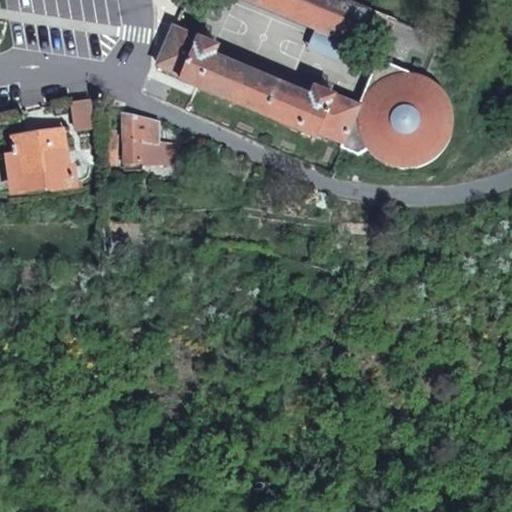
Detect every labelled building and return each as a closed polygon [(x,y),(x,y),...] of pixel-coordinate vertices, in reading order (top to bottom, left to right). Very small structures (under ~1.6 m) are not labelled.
[(345,22),(357,27),(365,30),(372,15),(336,0),(253,0),(252,4),(337,40),(345,22)] [(349,45),(357,27),(345,22),(337,40),(349,45)] [(210,47),(165,28),(149,66),(175,77),(173,82),(310,141),(313,134),(336,145),(334,149),(352,158),(361,151),(380,167),(397,171),(415,168),(428,161),(441,144),(445,131),(444,113),(437,98),(423,85),(384,67),(377,81),(366,76),(353,107),(309,88),(305,98),(207,56),(210,47)] [(366,76),(372,61),(305,34),(299,48),(366,76)] [(309,88),(210,47),(207,56),(305,98),(309,88)] [(377,81),(384,67),(372,61),(366,76),(377,81)] [(89,131),(86,101),(68,103),(72,133),(89,131)] [(153,118),(117,115),(120,167),(155,166),(154,136),(153,118)] [(61,129),(11,135),(16,149),(14,155),(0,155),(0,163),(2,195),(45,188),(53,192),(75,188),(61,129)] [(170,136),(154,136),(155,166),(171,165),(170,136)] [(57,214),(57,228),(81,228),(84,216),(57,214)]
